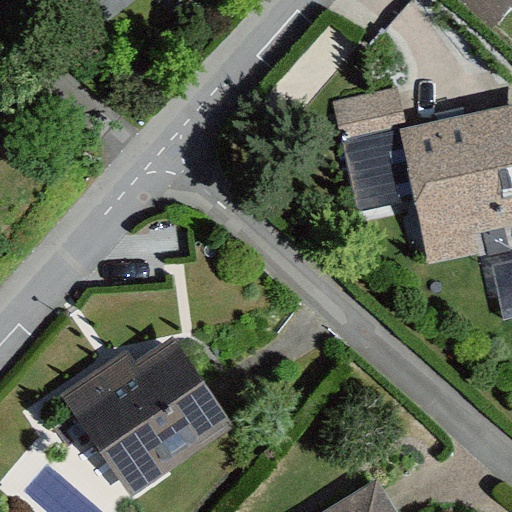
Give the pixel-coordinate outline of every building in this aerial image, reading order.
[(401,90),(337,96),(341,140),(405,133),(401,90)] [(511,229),(511,125),(406,148),(427,247),(511,229)] [(395,137),(347,146),(359,210),(406,202),(395,137)] [(220,436),(160,352),(126,376),(116,362),(51,408),(120,506),(220,436)] [(383,511),(372,493),(339,511),(383,511)]
